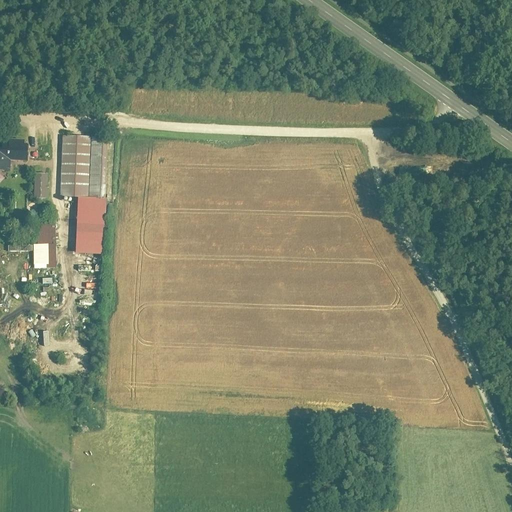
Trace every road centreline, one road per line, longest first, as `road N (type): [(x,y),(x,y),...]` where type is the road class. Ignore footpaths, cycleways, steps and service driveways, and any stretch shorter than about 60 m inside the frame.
road 1 (track): [(511,469),(459,336),(387,202),(369,134)]
road 2 (primary): [(511,142),(313,0)]
